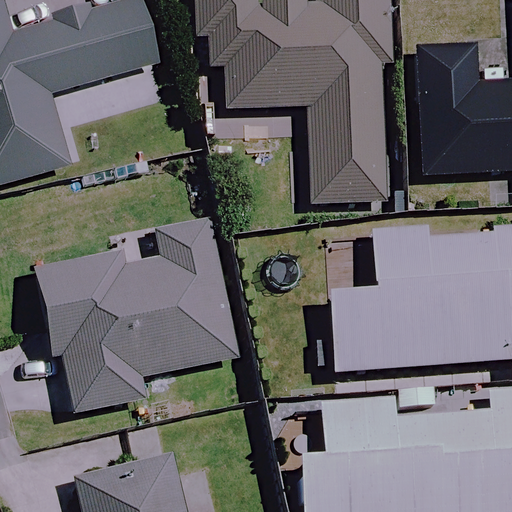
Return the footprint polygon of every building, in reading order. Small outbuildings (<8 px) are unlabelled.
[(380,72),(388,72),(387,0),(306,0),(307,7),(253,7),(252,0),(190,0),(191,47),(207,47),(207,79),(226,79),(226,118),(307,117),(308,212),(381,211),(380,72)] [(5,40),(0,21),(0,192),(64,175),(45,104),(107,88),(155,74),(136,4),(5,40)] [(511,91),(471,94),(469,54),(415,57),(421,187),(511,182),(511,91)] [(238,362),(207,224),(154,236),(161,267),(116,277),(112,258),(31,276),(52,371),(60,369),(71,421),(141,406),(136,385),(238,362)] [(511,236),(422,244),(421,234),(366,239),(370,298),(322,302),(328,380),(505,366),(506,377),(511,376),(511,236)] [(511,511),(511,396),(483,398),(484,420),(391,425),(390,406),(315,410),(318,466),(293,467),(295,511),(511,511)] [(177,511),(165,464),(72,487),(78,511),(177,511)]
